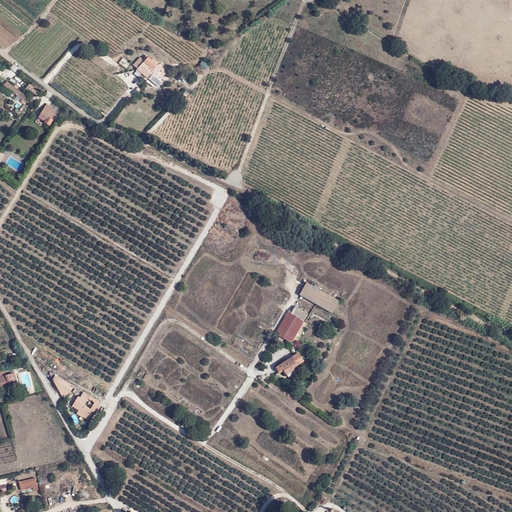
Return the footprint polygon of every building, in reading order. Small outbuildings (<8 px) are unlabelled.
[(136,70),(157,88),(162,82),(159,79),(165,72),(148,57),(145,61),(141,57),(134,65),(137,68),(136,70)] [(198,67),(206,70),(209,63),(202,60),(198,67)] [(6,81),(3,86),(26,100),(29,96),(6,81)] [(35,96),(39,91),(29,83),(25,88),(35,96)] [(58,110),(47,104),(39,117),(45,121),(45,122),(50,125),(53,120),(52,118),(58,110)] [(307,283),(300,295),(332,313),(339,301),(307,283)] [(292,343),(304,322),(303,321),(308,313),(305,311),(306,310),(304,309),(303,310),(296,306),(291,314),(288,312),(275,334),(292,343)] [(265,330),(267,325),(260,322),(258,326),(265,330)] [(298,365),(304,361),(299,354),(276,368),(279,374),(284,371),(288,377),(300,369),(298,365)] [(6,374),(0,375),(0,385),(3,394),(11,392),(12,396),(23,393),(17,371),(6,374)] [(74,386),(50,372),(51,379),(64,403),(74,386)] [(101,403),(84,391),(81,396),(78,396),(71,407),(79,412),(78,414),(89,421),(101,403)] [(35,477),(18,481),(21,491),(33,488),(34,490),(38,489),(35,477)]
